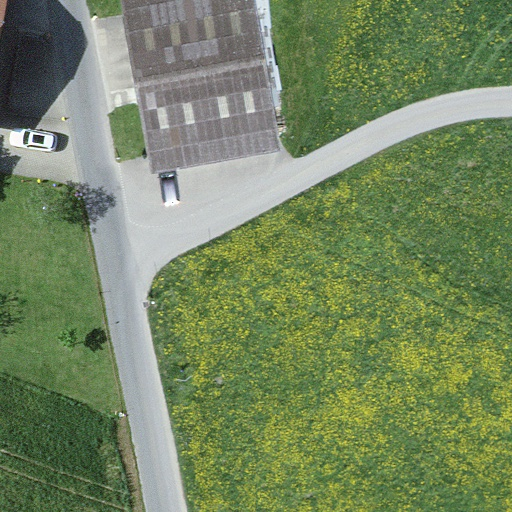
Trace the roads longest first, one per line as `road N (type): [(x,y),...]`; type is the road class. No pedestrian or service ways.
road 1 (unclassified): [(69,0),(166,511)]
road 2 (track): [(116,268),(397,125),(511,102)]
